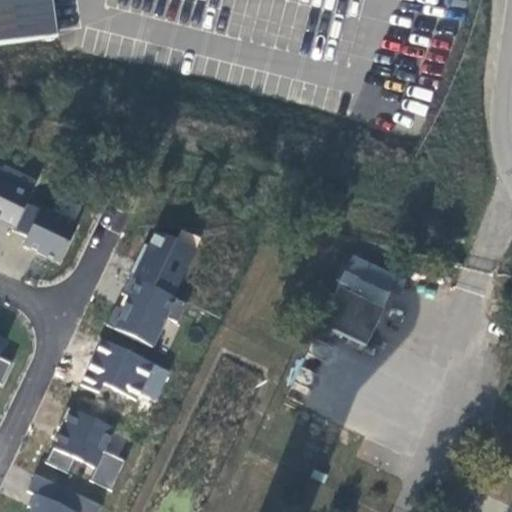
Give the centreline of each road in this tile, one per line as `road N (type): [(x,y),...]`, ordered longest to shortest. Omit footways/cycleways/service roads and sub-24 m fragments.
road 1 (unclassified): [(511,3),(497,157),(511,192)]
road 2 (residential): [(63,314),(0,452)]
